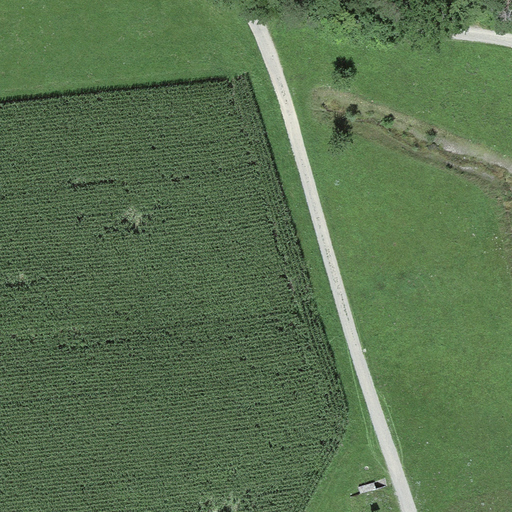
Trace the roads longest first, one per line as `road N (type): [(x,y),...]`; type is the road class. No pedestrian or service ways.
road 1 (track): [(419,511),(255,0)]
road 2 (track): [(294,0),(339,18),(445,23),(511,39)]
